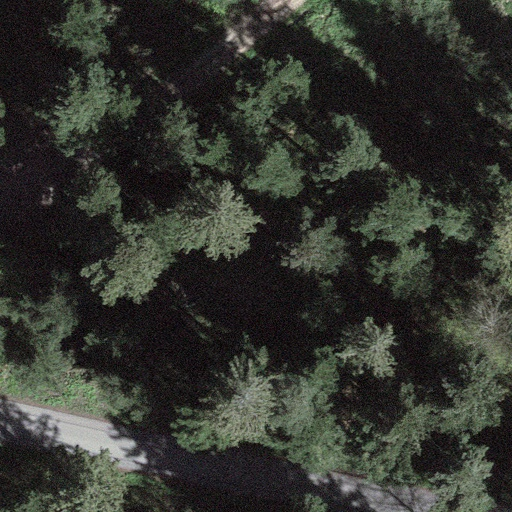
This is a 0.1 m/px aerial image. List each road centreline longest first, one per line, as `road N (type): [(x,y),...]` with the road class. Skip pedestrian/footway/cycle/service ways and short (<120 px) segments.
road 1 (residential): [(0,425),(389,511)]
road 2 (track): [(0,206),(254,0)]
